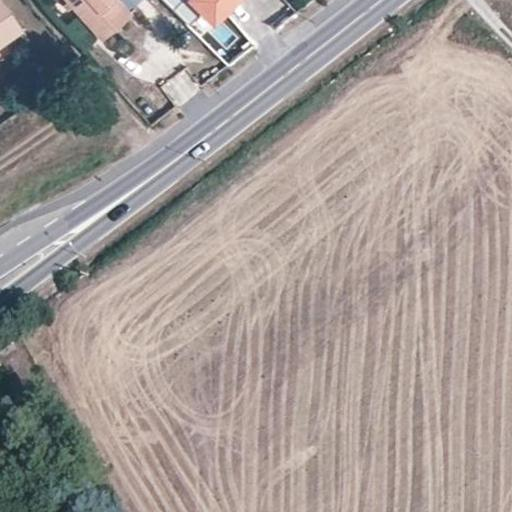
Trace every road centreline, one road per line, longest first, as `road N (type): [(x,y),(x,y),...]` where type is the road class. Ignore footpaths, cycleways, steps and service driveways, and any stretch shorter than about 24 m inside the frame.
road 1 (primary): [(381,0),(125,196)]
road 2 (primary): [(0,304),(99,228),(125,196)]
road 3 (primary): [(125,196),(90,207),(0,268)]
